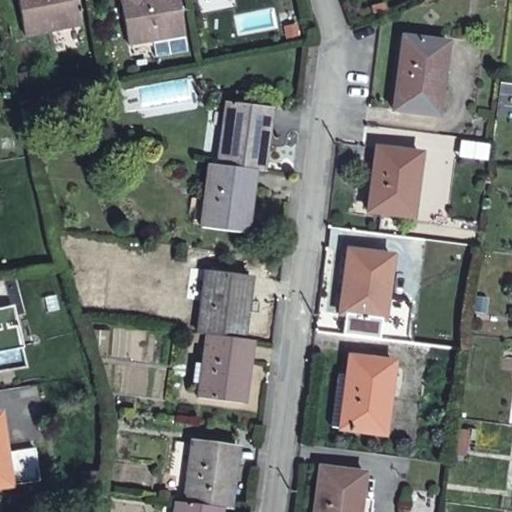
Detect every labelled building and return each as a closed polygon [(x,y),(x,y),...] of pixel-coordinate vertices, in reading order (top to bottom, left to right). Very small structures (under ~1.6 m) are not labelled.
[(18,0),(24,31),(82,19),(78,0),(18,0)] [(185,32),(179,0),(125,0),(133,42),(154,38),(185,32)] [(185,32),(154,38),(157,53),(188,48),(185,32)] [(443,113),(452,42),(438,40),(407,36),(397,106),(443,113)] [(223,160),(261,165),(266,166),(276,103),(232,97),(223,160)] [(416,212),(424,151),(382,145),(374,206),(416,212)] [(223,160),(216,159),(207,225),(251,230),(261,165),(223,160)] [(389,316),(398,256),(352,249),(344,310),(389,316)] [(212,267),(203,330),(214,332),(239,335),(246,336),(255,273),(212,267)] [(22,306),(0,308),(0,336),(26,333),(22,306)] [(239,335),(214,332),(205,395),(248,400),(258,338),(246,336),(239,335)] [(0,336),(0,369),(30,365),(26,333),(0,336)] [(354,353),(351,372),(348,398),(344,426),(387,431),(397,359),(354,353)] [(348,398),(351,372),(342,371),(336,425),(344,426),(348,398)] [(13,452),(7,410),(0,411),(0,483),(17,481),(13,452)] [(224,504),(233,506),(242,445),(200,439),(191,500),(214,503),(224,504)] [(42,448),(13,452),(17,481),(46,477),(42,448)] [(361,511),(368,471),(323,465),(317,504),(316,511),(361,511)] [(191,500),(181,498),(178,511),(223,511),(224,504),(214,503),(191,500)]
